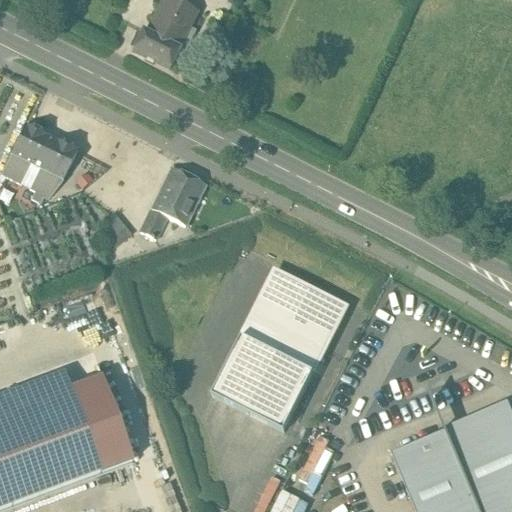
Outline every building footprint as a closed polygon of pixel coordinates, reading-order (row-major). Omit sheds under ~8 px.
[(173,0),(162,0),(144,35),(140,33),(130,51),(169,71),(178,54),(177,53),(198,13),(173,0)] [(77,153),(28,129),(13,160),(30,168),(40,174),(61,184),(77,153)] [(13,160),(5,176),(21,184),(30,168),(13,160)] [(204,187),(172,172),(140,238),(147,242),(147,243),(149,245),(150,243),(155,245),(166,221),(184,230),(204,187)] [(61,184),(40,174),(32,190),(48,198),(61,184)] [(117,221),(98,235),(112,253),(131,238),(117,221)] [(332,302),(289,281),(268,288),(242,340),(313,376),(339,324),(332,302)] [(313,376),(242,340),(212,399),(284,435),(313,376)] [(71,398),(0,424),(0,511),(67,487),(100,475),(72,397),(71,398)] [(511,511),(511,430),(504,412),(447,436),(479,511),(511,511)] [(150,511),(182,511),(173,488),(173,480),(170,472),(178,469),(174,458),(161,459),(148,427),(150,473),(139,478),(151,508),(150,511)] [(446,434),(392,457),(414,511),(479,511),(447,436),(446,434)]
